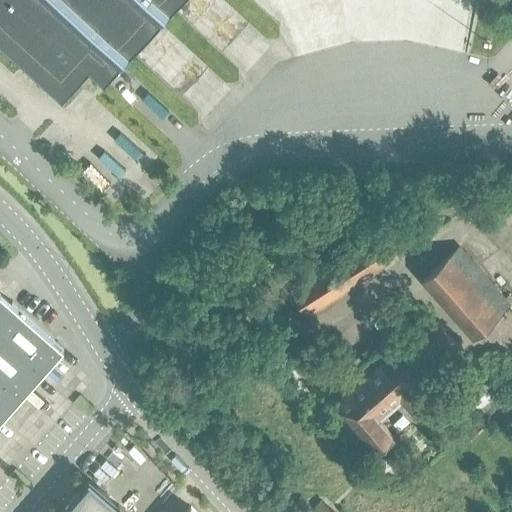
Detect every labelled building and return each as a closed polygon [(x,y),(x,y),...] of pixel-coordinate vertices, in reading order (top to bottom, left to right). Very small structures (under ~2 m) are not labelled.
[(511,0),(0,0),(0,40),(62,97),(89,68),(104,81),(178,0),(511,0)] [(380,238),(318,278),(330,297),(392,257),(380,238)] [(457,250),(421,280),(469,336),(505,307),(457,250)] [(330,297),(318,278),(294,293),(306,312),(330,297)] [(0,289),(0,417),(64,346),(0,289)] [(384,358),(335,401),(377,449),(393,435),(375,414),(397,396),(417,418),(428,408),(432,405),(413,383),(458,343),(433,314),(384,358)] [(474,403),(483,414),(477,420),(460,437),(466,443),(483,426),(484,427),(491,420),(499,429),(509,420),(508,419),(493,404),(497,400),(489,390),(493,387),(479,368),(455,386),(470,406),(474,403)] [(127,511),(89,479),(60,511),(127,511)] [(296,499),(309,511),(334,511),(321,499),(314,507),(300,494),(296,499)]
